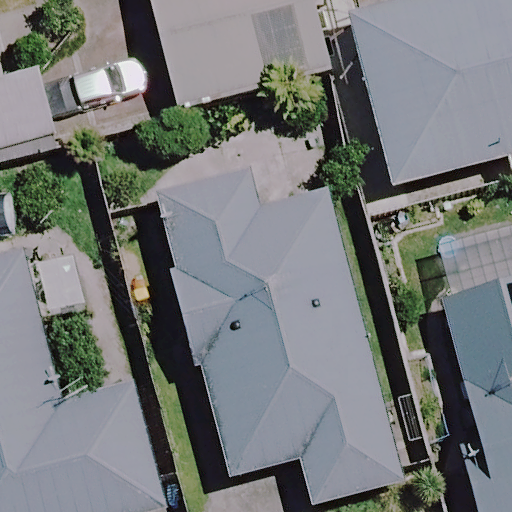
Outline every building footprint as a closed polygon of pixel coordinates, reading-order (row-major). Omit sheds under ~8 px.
[(134,0),(170,124),(318,82),(294,0),(134,0)] [(511,180),(511,0),(453,0),(337,30),(381,200),(497,170),(500,184),(511,180)] [(0,181),(33,174),(13,82),(0,84),(0,181)] [(221,223),(212,188),(143,205),(214,489),(286,470),(296,511),(312,511),(392,492),(319,198),(221,223)] [(52,417),(11,262),(0,265),(0,511),(151,511),(121,399),(52,417)] [(511,511),(511,287),(424,312),(478,511),(511,511)]
